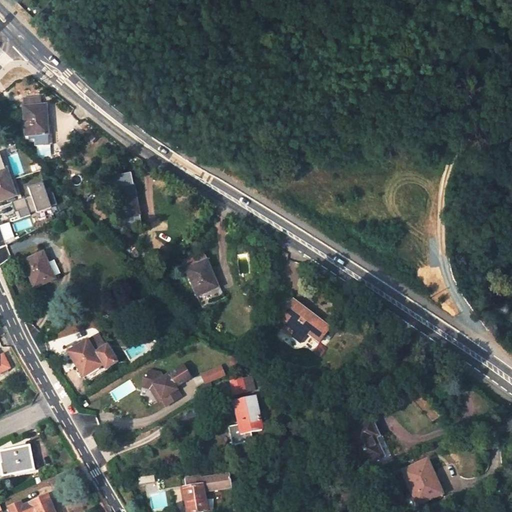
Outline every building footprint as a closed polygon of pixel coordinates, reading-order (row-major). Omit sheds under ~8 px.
[(23,108),(25,136),(28,136),(28,140),(34,140),(35,147),(53,146),(52,134),(47,135),(45,106),(41,106),(40,99),(24,100),(25,108),(23,108)] [(0,201),(15,197),(9,179),(8,179),(4,170),(0,158),(0,201)] [(138,216),(130,175),(108,179),(117,220),(138,216)] [(57,205),(52,193),(46,195),(42,182),(27,187),(30,196),(11,203),(15,213),(18,212),(20,219),(30,216),(30,214),(57,205)] [(182,262),(201,306),(221,297),(202,253),(182,262)] [(54,278),(42,254),(22,263),(34,288),(54,278)] [(161,275),(146,260),(138,267),(154,284),(161,275)] [(283,330),(299,343),(306,333),(318,342),(328,328),(293,301),(279,320),(287,325),(283,330)] [(68,352),(87,382),(117,364),(98,333),(68,352)] [(0,372),(9,368),(3,355),(0,356),(0,372)] [(151,393),(156,400),(160,398),(165,406),(180,397),(174,387),(189,377),(182,365),(162,376),(160,372),(148,369),(143,373),(142,381),(151,383),(155,390),(151,393)] [(210,383),(225,377),(221,366),(198,375),(205,392),(212,389),(210,383)] [(240,370),(226,376),(232,390),(246,384),(240,370)] [(141,386),(147,388),(148,388),(151,393),(155,390),(151,383),(142,381),(141,386)] [(260,429),(253,399),(233,403),(237,425),(230,427),(234,444),(252,440),(250,431),(260,429)] [(343,433),(358,467),(382,457),(374,438),(377,437),(370,421),(343,433)] [(34,471),(29,447),(0,452),(0,456),(4,476),(34,471)] [(441,493),(427,460),(402,472),(416,505),(441,493)] [(201,477),(184,479),(185,488),(183,489),(186,511),(205,511),(207,511),(204,492),(232,487),(230,474),(201,479),(201,477)] [(53,511),(47,497),(22,507),(20,504),(9,508),(10,511),(53,511)] [(241,503),(233,505),(234,511),(250,511),(255,511),(253,503),(241,505),(241,503)]
